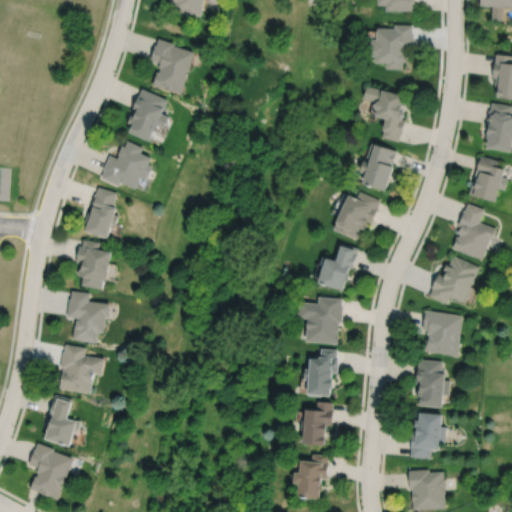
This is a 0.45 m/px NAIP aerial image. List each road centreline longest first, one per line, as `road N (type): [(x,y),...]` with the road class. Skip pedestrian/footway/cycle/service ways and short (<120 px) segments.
road 1 (residential): [(454,0),(453,76),(437,165),(383,311),(372,511)]
road 2 (residential): [(0,435),(19,376),(44,217),(124,0)]
